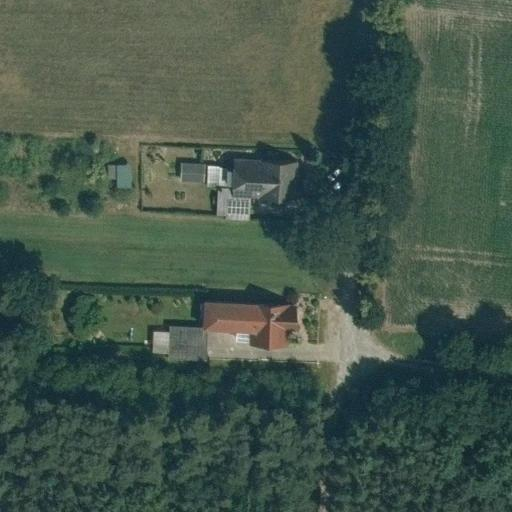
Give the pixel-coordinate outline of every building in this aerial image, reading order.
[(297,160),(230,158),(229,198),(296,200),(297,160)] [(108,184),(125,184),(124,161),(107,162),(108,184)] [(175,180),(200,180),(200,161),(175,161),(175,180)] [(295,302),(204,300),(204,328),(251,329),(251,344),(288,345),(288,327),(294,327),(295,302)] [(149,351),(164,351),(164,329),(150,329),(149,351)]
